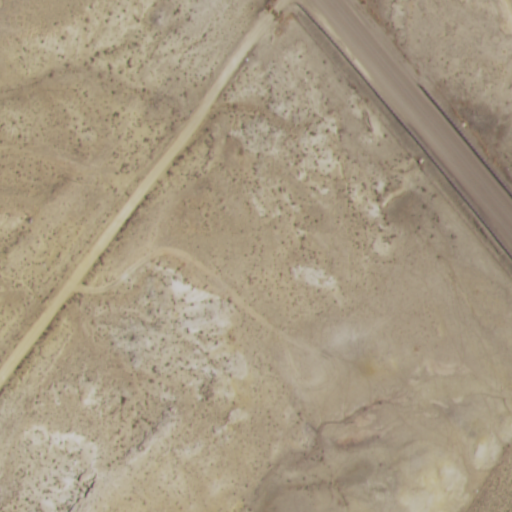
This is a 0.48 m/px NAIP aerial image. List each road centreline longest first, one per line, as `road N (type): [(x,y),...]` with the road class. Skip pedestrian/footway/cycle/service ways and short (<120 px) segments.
road 1 (track): [(0,382),(285,0)]
road 2 (residential): [(315,0),(511,230)]
road 3 (track): [(0,139),(36,144),(135,194)]
